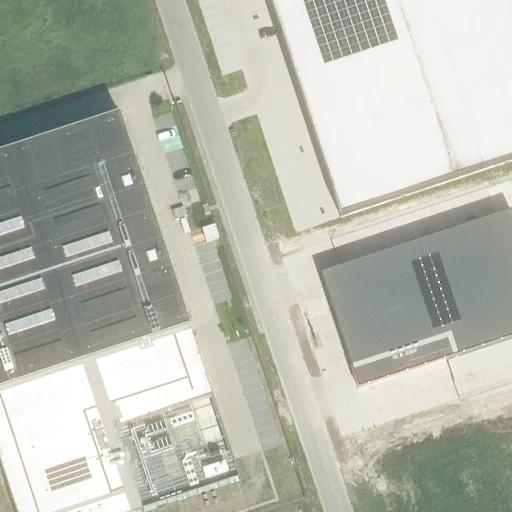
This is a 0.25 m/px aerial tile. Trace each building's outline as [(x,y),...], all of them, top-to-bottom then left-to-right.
[(511,0),(267,0),(340,219),(511,162),(511,0)] [(82,365),(189,329),(131,152),(132,151),(120,116),(119,117),(119,116),(12,152),(82,365)] [(12,152),(0,155),(0,391),(41,378),(82,365),(12,152)] [(511,216),(510,211),(319,273),(357,388),(511,337),(511,216)] [(41,378),(0,391),(0,462),(17,511),(141,511),(115,432),(213,400),(189,329),(82,365),(41,378)] [(463,455),(422,469),(435,511),(511,511),(511,400),(452,420),(463,455)]
